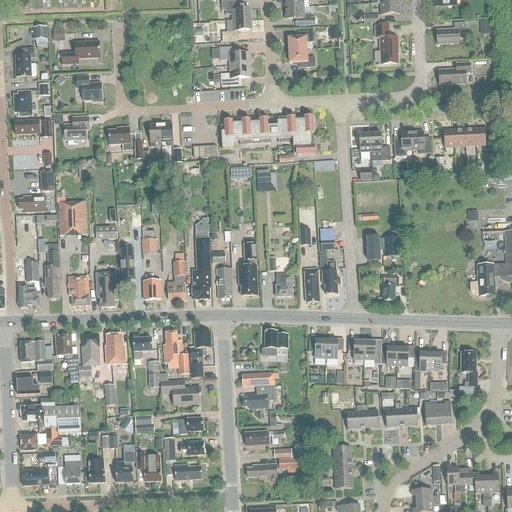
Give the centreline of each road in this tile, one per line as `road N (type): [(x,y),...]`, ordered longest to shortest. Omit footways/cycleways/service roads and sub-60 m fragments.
road 1 (residential): [(120,23),(122,108),(270,103)]
road 2 (residential): [(12,509),(232,498)]
road 3 (residential): [(353,319),(339,100)]
road 4 (residential): [(12,322),(0,107)]
road 5 (tertiary): [(12,322),(221,315)]
road 6 (residential): [(12,509),(2,323)]
road 7 (tertiary): [(232,498),(221,315)]
road 8 (residential): [(339,100),(419,95),(415,0)]
road 9 (tertiary): [(499,324),(353,319)]
road 10 (tertiary): [(353,319),(221,315)]
road 11 (residential): [(384,511),(402,475),(475,429)]
